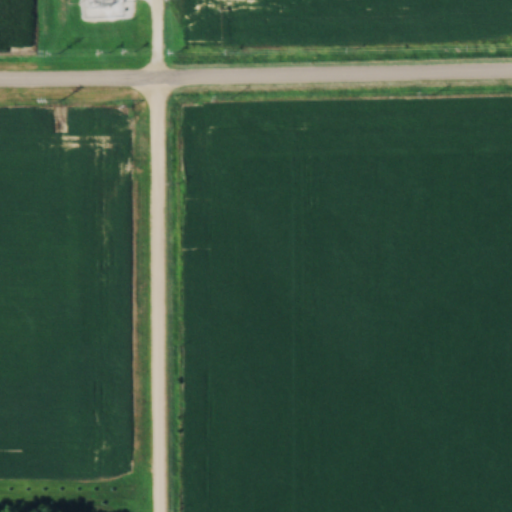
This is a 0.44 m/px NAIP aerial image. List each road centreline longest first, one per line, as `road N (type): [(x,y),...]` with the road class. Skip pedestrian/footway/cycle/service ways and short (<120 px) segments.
road 1 (tertiary): [(0,87),(511,76)]
road 2 (tertiary): [(157,84),(160,511)]
